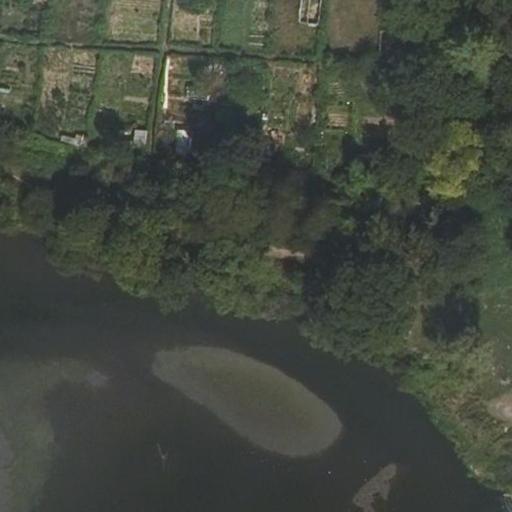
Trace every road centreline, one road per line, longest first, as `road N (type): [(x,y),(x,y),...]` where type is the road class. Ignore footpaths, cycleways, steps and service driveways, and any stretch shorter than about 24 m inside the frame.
road 1 (track): [(0,181),(291,236),(429,334),(511,378)]
road 2 (track): [(168,0),(138,207)]
